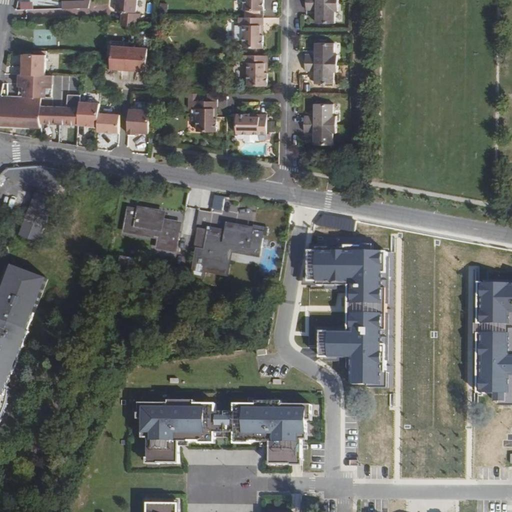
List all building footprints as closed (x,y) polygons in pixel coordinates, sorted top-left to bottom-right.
[(121,27),(140,28),(141,15),(137,15),(138,0),(117,0),(118,0),(116,12),(122,13),(121,27)] [(265,11),(265,0),(245,0),(245,11),(265,11)] [(20,2),(21,9),(34,9),(33,1),(20,2)] [(89,9),(90,1),(64,1),(64,10),(89,9)] [(307,3),(307,11),(317,11),(317,23),(336,23),(336,11),(339,11),(339,3),(307,3)] [(265,18),(240,18),(240,26),(245,26),(245,48),(265,48),(265,18)] [(306,63),(339,64),(339,56),(336,56),(336,44),(317,43),(317,55),(307,55),(306,63)] [(131,48),(113,47),(111,70),(129,71),(131,48)] [(149,49),(131,48),(129,71),(147,72),(149,49)] [(24,55),(24,75),(47,76),(46,52),(33,52),(33,55),(24,55)] [(270,56),(245,56),(244,63),(249,63),(249,86),(269,86),(270,56)] [(339,73),(339,64),(306,63),(306,72),(317,72),(316,84),(335,84),(335,72),(339,73)] [(218,132),(218,119),(219,93),(210,92),(210,101),(198,101),(193,101),(193,110),(198,110),(198,131),(218,132)] [(1,96),(0,101),(0,126),(41,129),(42,124),(41,106),(41,98),(1,96)] [(80,108),(78,125),(98,127),(99,114),(100,104),(80,103),(80,108)] [(306,124),(338,124),(338,116),(334,116),(335,104),(317,104),(316,117),(306,117),(306,124)] [(42,124),(78,125),(80,108),(41,106),(42,124)] [(130,108),(129,134),(154,135),(155,109),(130,108)] [(120,116),(99,114),(98,127),(98,132),(119,134),(120,116)] [(268,115),(238,115),(238,134),(247,134),(260,135),(260,139),(268,139),(268,115)] [(306,124),(306,132),(316,133),(316,144),(334,145),(334,133),(338,133),(338,124),(306,124)] [(260,135),(247,134),(247,141),(249,143),(255,143),(257,141),(257,140),(260,139),(260,135)] [(12,170),(7,172),(44,187),(41,194),(38,193),(22,234),(41,241),(57,200),(52,199),(54,192),(59,193),(67,171),(46,167),(34,167),(12,170)] [(214,197),(201,194),(198,209),(212,211),(212,208),(214,197)] [(224,198),(214,197),(212,208),(222,210),(224,198)] [(139,209),(130,208),(126,234),(159,239),(158,249),(180,253),(185,222),(167,219),(168,211),(140,206),(139,209)] [(226,229),(212,227),(209,248),(199,246),(195,272),(206,274),(207,268),(228,271),(231,257),(226,257),(227,252),(231,252),(261,257),(266,232),(255,230),(256,226),(227,222),(226,229)] [(209,248),(212,227),(202,225),(199,246),(209,248)] [(389,252),(308,251),(308,285),(348,286),(347,334),(321,334),(321,357),(353,357),(352,387),(387,388),(389,252)] [(511,282),(479,282),(477,394),(496,394),(496,406),(511,406),(511,282)] [(6,295),(3,303),(19,309),(22,301),(6,295)] [(0,420),(2,422),(4,415),(7,403),(8,397),(8,390),(5,389),(10,376),(12,376),(28,334),(26,332),(33,314),(19,309),(3,303),(0,301),(0,420)] [(438,306),(438,322),(468,323),(469,307),(438,306)] [(142,456),(142,468),(160,468),(160,466),(180,466),(180,446),(188,446),(188,443),(195,443),(195,446),(216,446),(216,437),(233,437),(233,446),(255,446),(255,443),(261,443),(261,446),(269,446),(269,465),(289,465),(289,467),(307,467),(307,454),(302,454),(302,441),(312,441),(312,429),(308,429),(308,422),(317,422),(317,410),(313,410),(313,402),(283,402),(283,400),(282,400),(282,398),(259,398),(259,400),(256,400),(256,402),(233,402),(233,411),(217,411),(217,403),(194,403),(194,400),(192,400),(192,398),(168,398),(168,403),(137,403),(137,410),(134,410),(134,423),(143,423),(143,430),(138,430),(138,442),(147,442),(147,456),(142,456)] [(180,511),(180,500),(171,500),(171,503),(147,503),(146,511),(180,511)]
